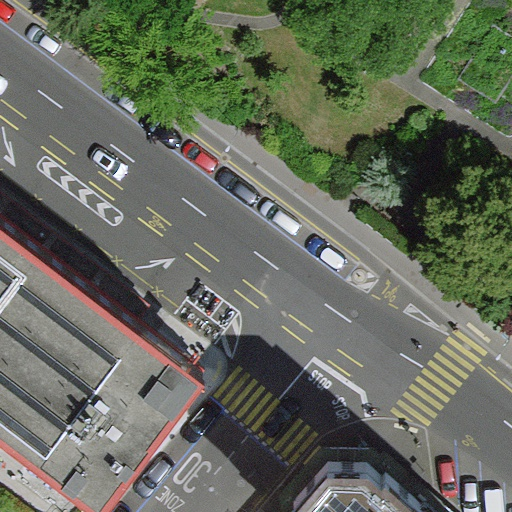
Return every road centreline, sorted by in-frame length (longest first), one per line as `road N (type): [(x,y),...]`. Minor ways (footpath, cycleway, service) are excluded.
road 1 (secondary): [(353,311),(0,54)]
road 2 (residential): [(353,311),(189,511)]
road 3 (secondary): [(511,438),(353,311)]
